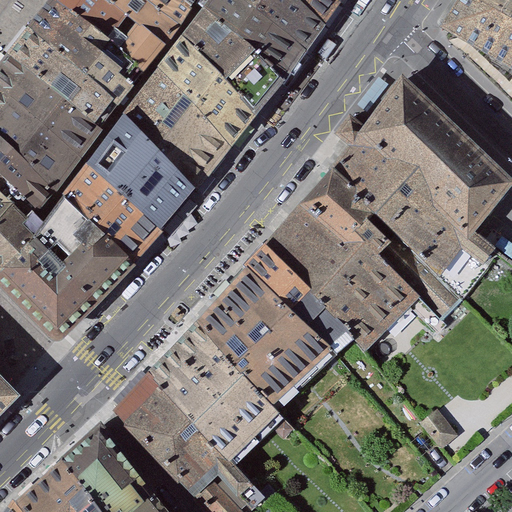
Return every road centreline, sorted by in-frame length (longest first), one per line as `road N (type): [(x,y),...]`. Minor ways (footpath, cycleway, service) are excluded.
road 1 (primary): [(77,389),(306,130),(386,25)]
road 2 (residential): [(386,25),(511,142)]
road 3 (residential): [(188,511),(77,389)]
